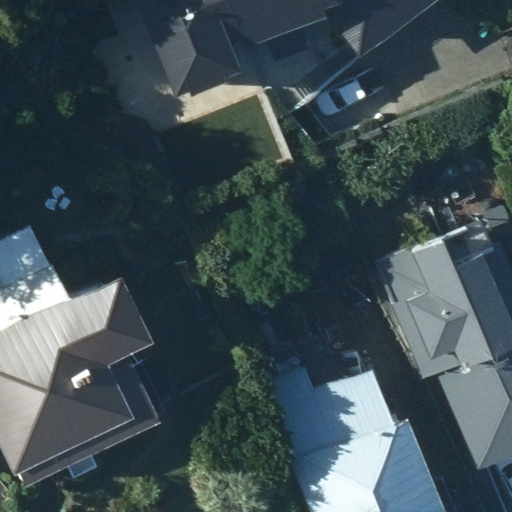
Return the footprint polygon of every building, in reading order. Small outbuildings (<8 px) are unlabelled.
[(117,0),(147,80),(160,76),(162,82),(218,62),(207,34),(299,0),(304,0),(335,35),(381,0),(117,0)] [(29,156),(0,171),(15,200),(44,186),(29,156)] [(369,253),(414,359),(511,316),(511,303),(471,208),(369,253)] [(2,227),(0,227),(0,468),(44,450),(52,468),(77,458),(68,437),(148,403),(143,394),(153,390),(136,349),(124,355),(110,324),(116,321),(90,261),(46,281),(27,238),(2,227)] [(511,316),(414,359),(458,459),(511,435),(511,316)] [(290,360),(251,377),(305,511),(439,511),(423,470),(406,476),(378,406),(364,411),(342,356),(296,374),(290,360)]
